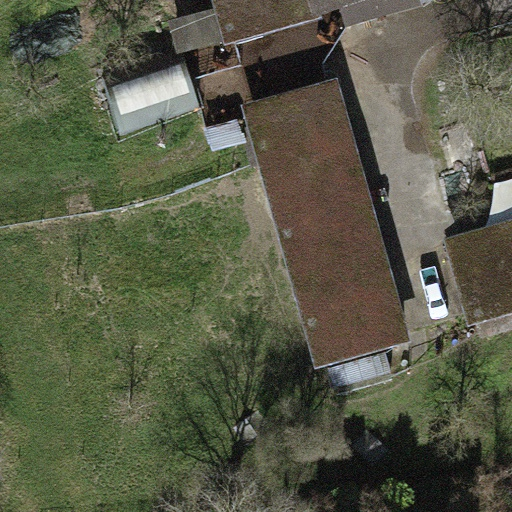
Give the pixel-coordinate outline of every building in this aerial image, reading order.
[(308,10),(305,0),(221,0),(230,31),(308,10)] [(305,0),(308,10),(311,22),(392,0),(343,0),(341,1),(340,0),(305,0)] [(128,115),(199,94),(190,60),(118,81),(128,115)] [(330,92),(253,113),(322,358),(397,335),(330,92)] [(511,215),(441,235),(465,323),(511,309),(511,215)]
